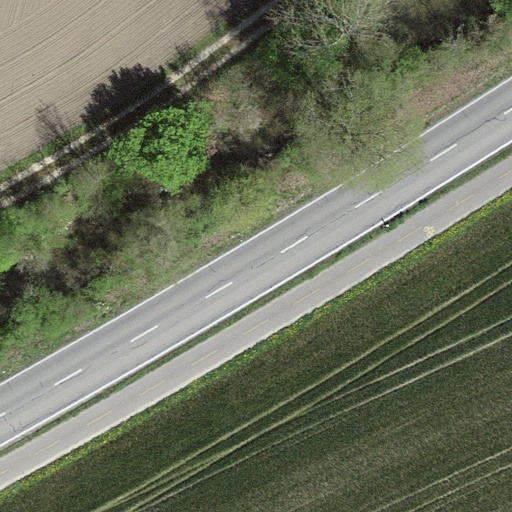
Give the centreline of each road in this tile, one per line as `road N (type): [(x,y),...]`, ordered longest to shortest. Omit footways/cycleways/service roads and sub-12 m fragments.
road 1 (tertiary): [(511,111),(0,415)]
road 2 (track): [(293,0),(0,192)]
